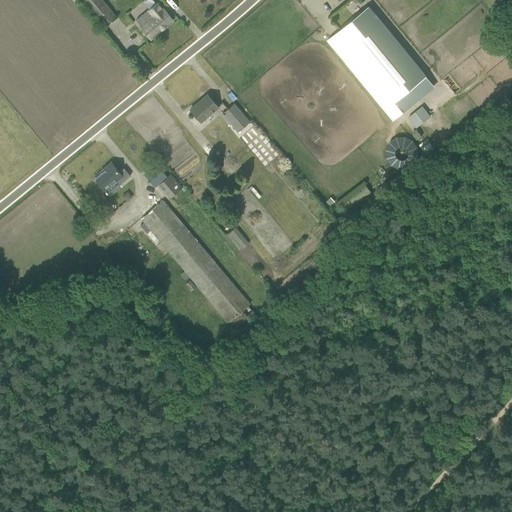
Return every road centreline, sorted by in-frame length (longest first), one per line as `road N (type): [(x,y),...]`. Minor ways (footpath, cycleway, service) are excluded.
road 1 (unclassified): [(0,208),(244,0)]
road 2 (track): [(406,511),(511,408)]
